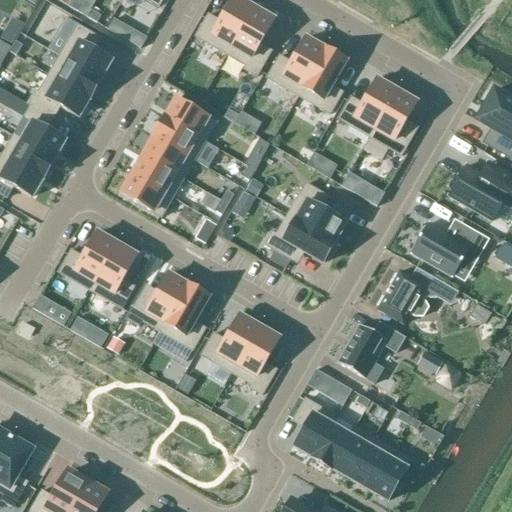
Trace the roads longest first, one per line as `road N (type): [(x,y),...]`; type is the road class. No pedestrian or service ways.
road 1 (residential): [(300,0),(454,90),(317,331)]
road 2 (residential): [(75,189),(317,331)]
road 3 (residential): [(0,394),(205,511)]
road 4 (residential): [(75,189),(182,0)]
road 5 (residential): [(317,331),(250,450),(271,471)]
road 6 (residential): [(0,319),(75,189)]
